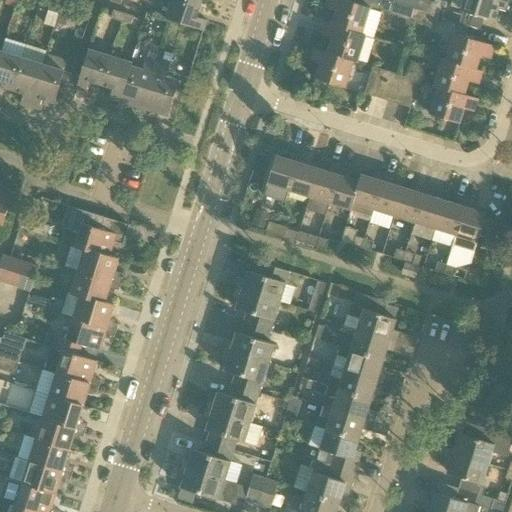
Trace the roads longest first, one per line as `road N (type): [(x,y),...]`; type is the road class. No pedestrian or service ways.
road 1 (residential): [(118,497),(243,96)]
road 2 (residential): [(511,81),(477,168),(243,96)]
road 3 (residential): [(376,511),(390,458),(446,343)]
